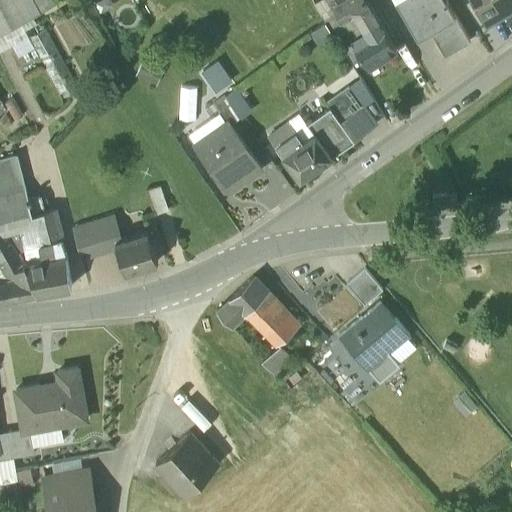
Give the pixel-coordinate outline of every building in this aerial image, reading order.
[(25,0),(0,0),(0,30),(33,14),(25,0)] [(343,0),(340,2),(332,7),(341,22),(355,14),(369,5),(365,0),(343,0)] [(429,33),(409,0),(395,0),(394,1),(417,40),(429,33)] [(469,43),(443,0),(409,0),(429,33),(444,58),(469,43)] [(511,0),(474,0),(487,22),(511,8),(511,0)] [(369,5),(355,14),(365,31),(379,23),(369,5)] [(395,51),(379,23),(365,31),(346,42),(357,60),(362,57),(368,67),(395,51)] [(76,88),(46,31),(30,40),(60,97),(76,88)] [(202,69),(216,90),(232,79),(218,59),(202,69)] [(162,72),(144,62),(136,75),(153,86),(162,72)] [(348,86),(326,102),(330,108),(340,122),(363,106),(348,86)] [(248,111),(233,89),(225,95),(240,117),(248,111)] [(224,94),(212,102),(225,121),(226,123),(228,123),(229,124),(240,117),(225,95),(224,94)] [(363,106),(340,122),(354,142),(377,125),(363,105),(363,106)] [(330,108),(306,124),(314,135),(315,134),(331,158),(354,142),(340,122),(330,108)] [(300,115),(289,123),(296,132),(303,143),(314,135),(306,124),(300,115)] [(229,124),(228,123),(226,123),(225,121),(194,143),(227,191),(260,168),(229,124)] [(289,123),(268,137),(275,147),(275,146),(296,132),(289,123)] [(296,132),(275,146),(283,157),(303,143),(296,132)] [(331,158),(315,134),(314,135),(303,143),(283,157),(300,180),(331,158)] [(17,153),(0,157),(0,205),(28,198),(17,153)] [(168,210),(160,187),(148,191),(156,214),(168,210)] [(28,198),(32,214),(43,211),(39,195),(28,198)] [(432,197),(433,206),(456,204),(455,195),(432,197)] [(28,198),(0,205),(0,222),(23,263),(66,255),(62,239),(61,239),(53,208),(43,211),(32,214),(28,198)] [(112,217),(100,221),(108,246),(115,243),(115,241),(119,240),(112,217)] [(100,221),(73,229),(80,258),(109,249),(108,246),(100,221)] [(0,222),(0,263),(8,280),(0,281),(0,299),(37,293),(32,277),(23,263),(0,222)] [(119,240),(115,241),(115,243),(125,273),(157,263),(153,250),(158,248),(155,238),(150,240),(147,231),(119,240)] [(66,255),(23,263),(32,277),(37,293),(71,287),(66,255)] [(382,290),(364,269),(346,284),(364,305),(382,290)] [(285,314),(252,277),(216,312),(230,328),(242,316),(246,312),(266,332),(285,314)] [(394,320),(379,302),(340,335),(365,365),(384,350),(387,352),(408,335),(395,319),(394,320)] [(285,314),(266,332),(276,343),(297,326),(285,314)] [(299,333),(283,345),(289,353),(305,341),(299,333)] [(279,345),(263,359),(257,365),(270,381),(292,359),(279,345)] [(257,350),(250,356),(257,365),(263,359),(257,350)] [(384,350),(365,365),(381,384),(400,367),(387,352),(384,350)] [(77,370),(57,373),(59,384),(15,391),(22,429),(22,432),(30,431),(42,429),(41,423),(57,420),(58,426),(60,426),(86,421),(77,370)] [(57,420),(41,423),(42,429),(30,431),(33,447),(63,442),(60,426),(58,426),(57,420)] [(30,431),(22,432),(22,429),(8,431),(13,458),(34,454),(33,447),(30,431)] [(8,431),(0,432),(0,459),(13,458),(8,431)] [(217,464),(188,433),(155,464),(184,494),(217,464)] [(84,470),(44,477),(46,493),(87,485),(84,470)] [(91,511),(87,485),(46,493),(49,511),(91,511)]
